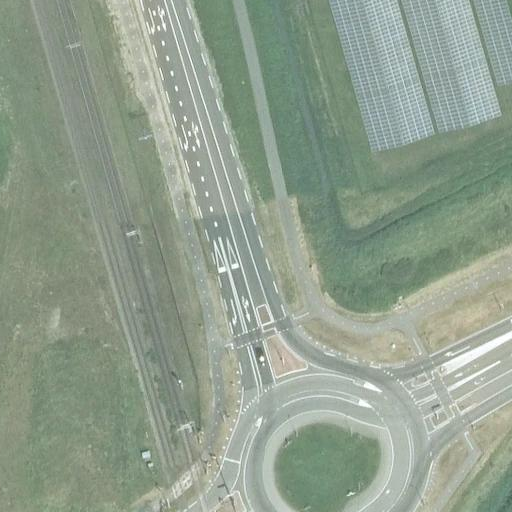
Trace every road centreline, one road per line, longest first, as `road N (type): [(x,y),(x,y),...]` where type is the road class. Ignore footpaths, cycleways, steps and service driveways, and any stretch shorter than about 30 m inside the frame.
road 1 (secondary): [(382,380),(315,358),(280,325),(174,0)]
road 2 (unclassified): [(315,306),(287,229),(235,0)]
road 3 (secondary): [(149,0),(226,267)]
road 4 (secondary): [(226,267),(246,417)]
road 5 (secondary): [(226,267),(269,398)]
road 6 (secondary): [(511,333),(382,380)]
road 7 (secondary): [(393,418),(319,403),(271,426)]
road 8 (secondary): [(511,345),(402,399)]
